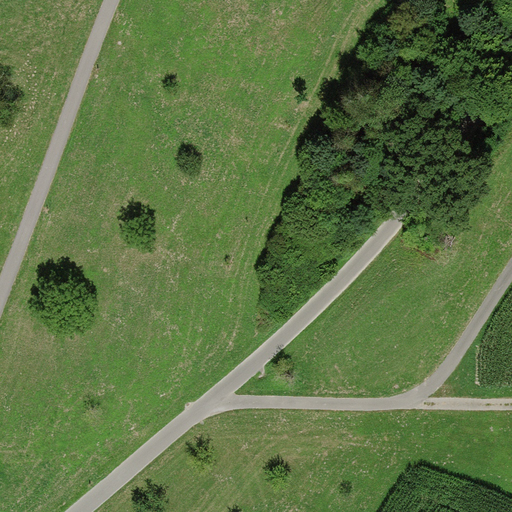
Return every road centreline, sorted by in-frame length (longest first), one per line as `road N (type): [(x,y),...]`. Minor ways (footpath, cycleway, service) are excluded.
road 1 (residential): [(211,398),(341,283),(511,65)]
road 2 (unclassified): [(511,267),(417,394),(389,404),(211,398)]
road 3 (unclassified): [(0,316),(119,0)]
road 4 (residential): [(74,511),(211,398)]
